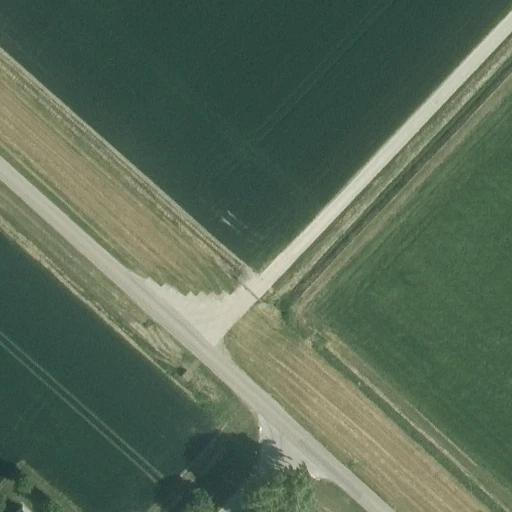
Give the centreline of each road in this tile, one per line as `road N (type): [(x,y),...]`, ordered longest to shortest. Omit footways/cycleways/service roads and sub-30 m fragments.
road 1 (unclassified): [(383,511),(0,170)]
road 2 (track): [(511,15),(199,342)]
